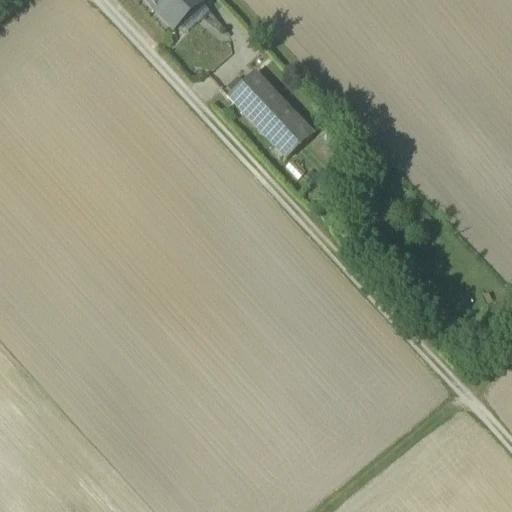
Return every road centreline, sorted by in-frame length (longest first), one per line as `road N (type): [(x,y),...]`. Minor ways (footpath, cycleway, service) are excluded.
road 1 (track): [(511,449),(264,174)]
road 2 (track): [(455,385),(300,511)]
